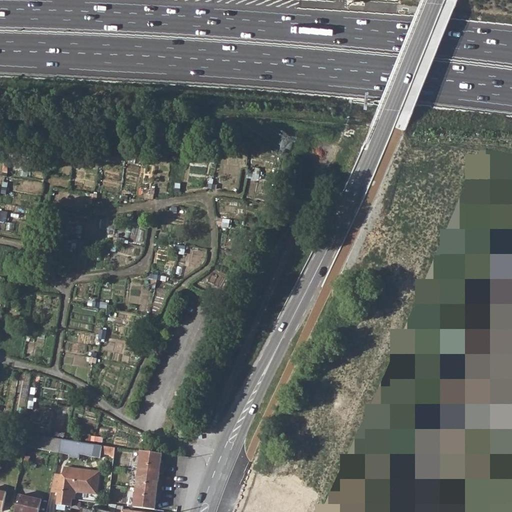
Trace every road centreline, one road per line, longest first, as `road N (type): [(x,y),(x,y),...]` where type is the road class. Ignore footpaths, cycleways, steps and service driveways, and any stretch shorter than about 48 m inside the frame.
road 1 (tertiary): [(436,0),(389,121),(203,511)]
road 2 (motorway): [(0,40),(249,51),(511,78)]
road 3 (motorway): [(511,55),(234,28),(0,18)]
